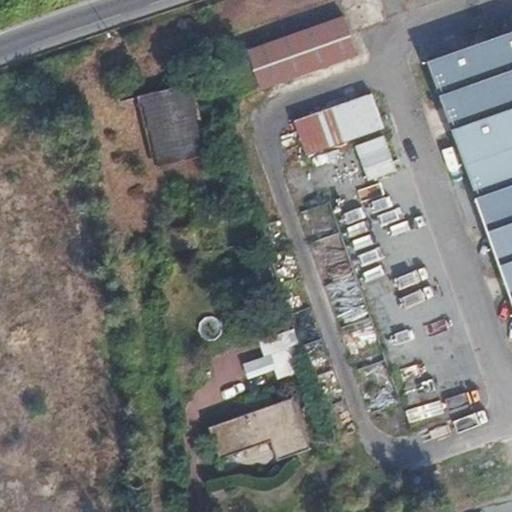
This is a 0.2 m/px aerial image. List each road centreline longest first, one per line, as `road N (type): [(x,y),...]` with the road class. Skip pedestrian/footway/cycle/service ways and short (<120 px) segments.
road 1 (unknown): [(511,413),(402,472),(372,462),(260,157),(258,134),(276,116),(398,71)]
road 2 (trunk): [(0,48),(141,0)]
